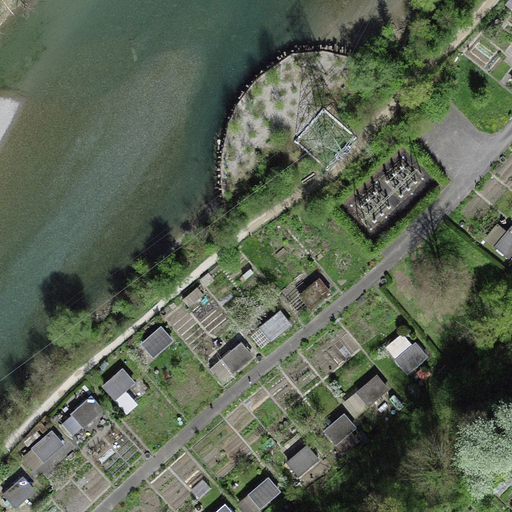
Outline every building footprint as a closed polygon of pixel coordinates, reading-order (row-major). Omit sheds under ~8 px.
[(484,237),(508,259),(511,253),(511,225),(507,231),(497,222),(484,237)] [(254,273),(251,268),(243,274),(246,279),(254,273)] [(320,277),(287,304),(297,317),(307,308),(310,311),(332,293),(320,277)] [(181,298),(189,307),(204,295),(197,286),(181,298)] [(280,309),(259,327),(260,328),(251,336),(261,348),(271,341),(272,342),(293,325),(280,309)] [(161,325),(140,343),(153,358),(174,340),(161,325)] [(403,333),(385,347),(406,374),(428,357),(415,341),(412,344),(403,333)] [(240,340),(209,366),(223,382),(254,356),(240,340)] [(424,365),(416,372),(423,380),(431,374),(424,365)] [(122,367),(101,385),(127,414),(138,404),(127,391),(136,383),(122,367)] [(376,374),(344,401),(358,417),(390,390),(376,374)] [(83,429),(104,409),(90,394),(69,413),(70,415),(61,423),(73,435),(81,427),(83,429)] [(343,411),(323,429),(335,443),(355,425),(343,411)] [(31,447),(20,456),(31,469),(62,442),(50,428),(30,446),(31,447)] [(306,443),(285,460),(298,475),(319,457),(306,443)] [(21,475),(2,492),(14,506),(33,488),(21,475)] [(267,475),(237,502),(246,511),(253,511),(279,489),(267,475)] [(232,511),(224,502),(212,511),(232,511)]
